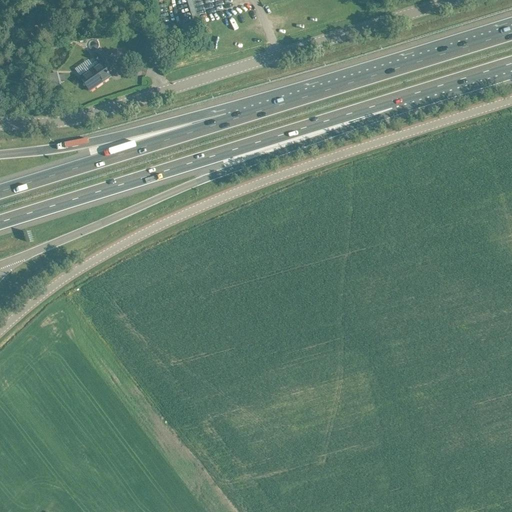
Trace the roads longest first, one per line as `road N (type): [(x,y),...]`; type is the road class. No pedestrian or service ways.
road 1 (unclassified): [(0,333),(107,251),(187,211),(511,101)]
road 2 (unclassified): [(0,124),(81,118),(459,0)]
road 3 (motorway): [(0,223),(392,101)]
road 4 (motorway): [(110,218),(392,101)]
road 5 (motorway): [(511,33),(230,120)]
road 6 (motorway): [(230,120),(0,191)]
road 7 (motorway): [(230,120),(0,155)]
road 8 (motorway): [(392,101),(511,64)]
